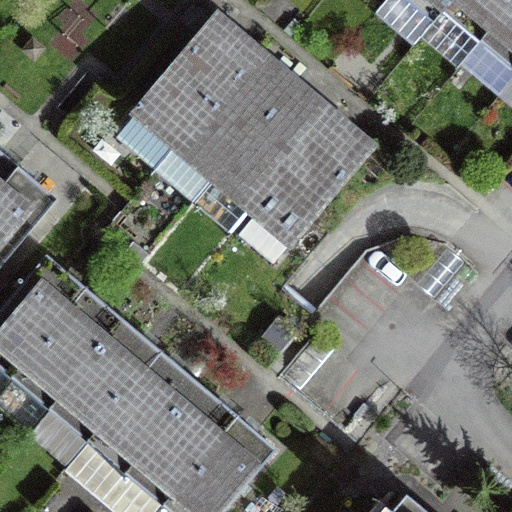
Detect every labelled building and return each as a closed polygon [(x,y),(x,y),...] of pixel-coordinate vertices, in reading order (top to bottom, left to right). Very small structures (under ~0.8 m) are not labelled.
[(511,0),(407,0),(427,17),(437,6),(511,69),(511,0)] [(343,126),(319,107),(262,61),(241,45),(210,20),(135,113),(295,241),(370,148),(343,126)] [(0,266),(57,198),(31,176),(12,160),(0,150),(0,266)] [(114,313),(77,282),(48,259),(0,318),(0,369),(92,445),(73,469),(125,511),(152,511),(160,503),(171,511),(223,511),(277,447),(249,423),(226,404),(192,377),(132,328),(114,313)] [(445,511),(415,487),(394,511),(445,511)]
